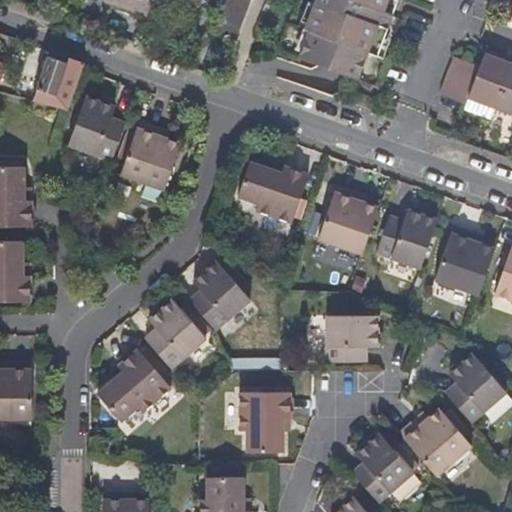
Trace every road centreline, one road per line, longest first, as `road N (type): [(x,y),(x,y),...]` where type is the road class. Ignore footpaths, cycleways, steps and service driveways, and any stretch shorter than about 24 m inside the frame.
road 1 (residential): [(238,98),(196,233),(83,341),(74,380),(76,483)]
road 2 (residential): [(238,98),(511,193)]
road 3 (residential): [(0,14),(238,98)]
